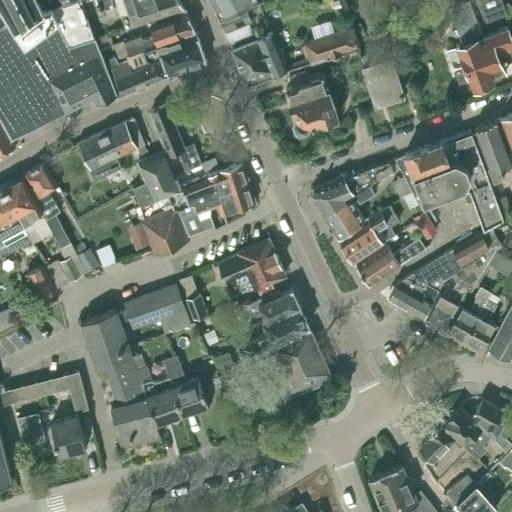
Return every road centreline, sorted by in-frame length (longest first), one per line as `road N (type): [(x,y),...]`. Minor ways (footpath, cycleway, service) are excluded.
road 1 (residential): [(44,511),(335,434)]
road 2 (residential): [(383,412),(276,179)]
road 3 (residential): [(511,94),(276,179)]
road 4 (residential): [(0,165),(49,136),(226,65)]
road 5 (residential): [(383,412),(466,372),(511,385)]
road 6 (residential): [(276,179),(226,65)]
